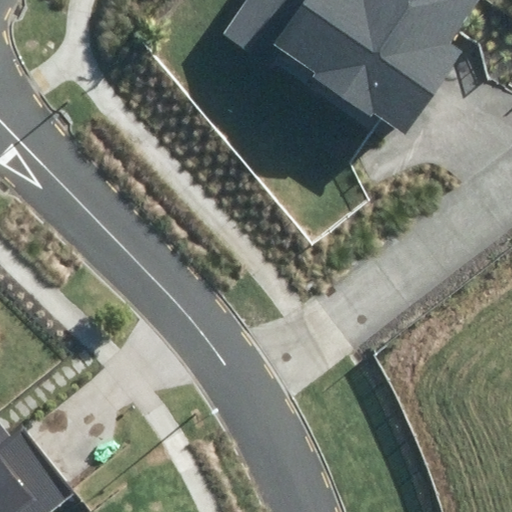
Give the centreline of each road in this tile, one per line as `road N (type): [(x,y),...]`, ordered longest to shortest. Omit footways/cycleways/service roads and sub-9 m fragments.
road 1 (residential): [(0,117),(195,313),(247,382)]
road 2 (residential): [(247,382),(511,178)]
road 3 (residential): [(247,382),(295,511)]
